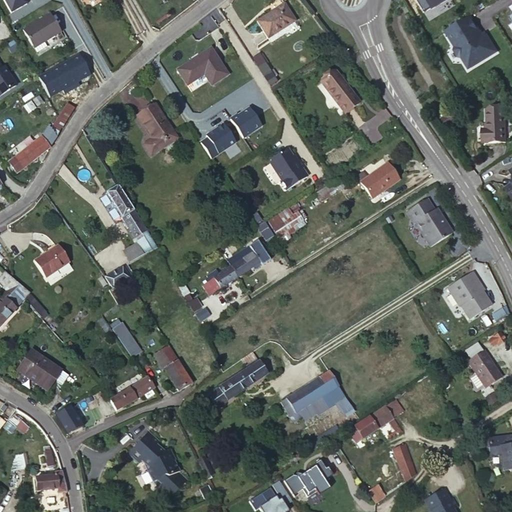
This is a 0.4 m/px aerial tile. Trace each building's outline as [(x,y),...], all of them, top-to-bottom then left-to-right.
[(3,0),(11,13),(27,3),(25,0),(3,0)] [(282,0),(280,0),(256,16),(268,34),(294,16),(282,0)] [(426,0),(432,9),(447,0),(426,0)] [(45,36),(47,40),(60,32),(49,14),(21,31),(30,46),(45,36)] [(470,17),(446,32),(455,48),(454,51),(458,58),(462,58),(469,69),(496,53),(485,34),(480,37),(478,34),(480,33),(470,17)] [(42,43),(47,40),(45,36),(30,46),(35,54),(45,48),(42,43)] [(203,71),(209,82),(227,70),(210,44),(177,65),(188,81),(203,71)] [(264,59),(258,63),(276,90),(282,86),(264,59)] [(0,66),(0,94),(15,84),(3,65),(0,67),(0,66)] [(361,105),(337,75),(323,86),(340,108),(341,107),(348,115),(361,105)] [(141,139),(149,151),(176,133),(154,99),(136,111),(151,133),(141,139)] [(66,102),(58,114),(48,130),(7,162),(16,174),(49,148),(55,140),(58,129),(60,131),(73,107),(66,102)] [(433,102),(427,106),(430,111),(436,107),(433,102)] [(52,111),(47,106),(42,111),(46,116),(52,111)] [(504,109),(487,111),(488,130),(482,131),(484,146),(508,143),(504,109)] [(284,186),(290,195),(311,181),(305,172),(309,170),(304,163),(300,166),(291,152),(274,164),(273,167),(285,185),(284,186)] [(361,182),(357,185),(370,203),(398,182),(386,165),(361,182)] [(353,178),(357,185),(361,182),(357,175),(353,178)] [(160,254),(166,251),(125,187),(113,194),(143,240),(149,236),(160,254)] [(311,208),(333,196),(328,187),(306,199),(311,208)] [(433,212),(426,200),(406,213),(413,225),(415,224),(423,236),(430,248),(452,234),(436,210),(433,212)] [(302,202),(278,219),(287,233),(312,217),(302,202)] [(284,244),(289,241),(285,234),(276,220),(268,226),(277,239),(280,236),(284,244)] [(241,257),(235,261),(238,265),(246,277),(262,267),(264,270),(279,260),(266,240),(258,245),(258,246),(241,257)] [(40,261),(50,277),(72,263),(63,247),(40,261)] [(235,248),(229,252),(235,261),(241,257),(235,248)] [(143,263),(158,255),(154,250),(140,258),(143,263)] [(246,277),(238,265),(216,280),(223,292),(246,277)] [(119,289),(139,278),(132,268),(112,278),(119,289)] [(0,324),(29,293),(4,271),(0,275),(0,285),(5,290),(0,295),(0,324)] [(478,279),(474,272),(449,288),(459,303),(465,304),(463,307),(471,318),(493,304),(477,280),(478,279)] [(186,314),(200,305),(186,281),(183,276),(167,284),(186,314)] [(37,298),(30,302),(40,320),(46,316),(37,298)] [(204,307),(194,313),(199,323),(210,317),(204,307)] [(128,322),(117,329),(139,359),(149,352),(128,322)] [(498,345),(505,340),(500,333),(489,340),(493,346),(497,343),(498,345)] [(64,345),(70,351),(74,348),(68,341),(64,345)] [(487,344),(470,354),(488,381),(504,370),(487,344)] [(51,377),(55,379),(61,384),(67,375),(30,349),(16,371),(43,389),(51,377)] [(271,352),(257,362),(265,374),(279,364),(271,352)] [(182,391),(194,384),(179,357),(166,365),(182,391)] [(265,374),(257,362),(208,396),(206,393),(199,398),(205,405),(211,401),(216,408),(265,374)] [(273,405),(280,421),(329,388),(318,374),(273,405)] [(46,391),(55,379),(51,377),(43,389),(46,391)] [(108,407),(115,416),(156,391),(151,381),(108,407)] [(82,426),(70,406),(56,414),(55,415),(66,434),(82,426)] [(380,408),(339,436),(347,447),(377,426),(383,436),(391,432),(383,420),(387,418),(380,408)] [(6,430),(17,417),(14,414),(3,427),(6,430)] [(166,501),(186,480),(178,472),(179,471),(175,460),(176,460),(172,448),(165,452),(160,448),(162,447),(158,443),(161,441),(150,430),(129,452),(140,462),(143,459),(145,462),(152,482),(153,481),(156,488),(154,489),(166,501)] [(511,430),(492,433),(495,450),(505,449),(509,466),(511,465),(511,430)] [(395,445),(385,451),(402,481),(412,476),(395,445)] [(46,467),(53,465),(50,450),(43,451),(46,467)] [(325,483),(324,481),(332,475),(322,459),(308,468),(310,470),(307,472),(308,474),(306,475),(297,473),(294,486),(300,487),(307,498),(318,490),(317,488),(325,483)] [(201,461),(194,465),(203,483),(211,480),(201,461)] [(66,492),(61,470),(53,472),(53,476),(35,479),(37,491),(57,489),(57,493),(66,492)] [(285,490),(279,481),(272,486),(278,495),(285,490)] [(448,487),(429,498),(437,511),(461,511),(458,507),(462,504),(457,496),(454,498),(448,487)] [(284,511),(270,489),(249,502),(254,511),(255,511),(259,509),(260,511),(284,511)] [(370,490),(360,497),(368,508),(378,502),(370,490)]
